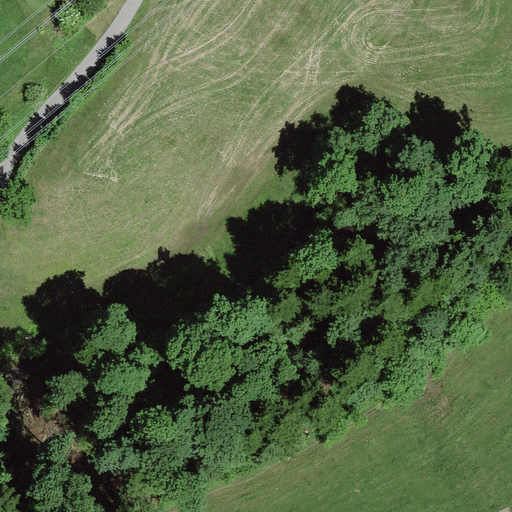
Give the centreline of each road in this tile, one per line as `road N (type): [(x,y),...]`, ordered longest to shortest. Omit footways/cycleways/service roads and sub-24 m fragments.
road 1 (unclassified): [(0,189),(12,155),(135,0)]
road 2 (track): [(381,157),(481,199),(511,192)]
